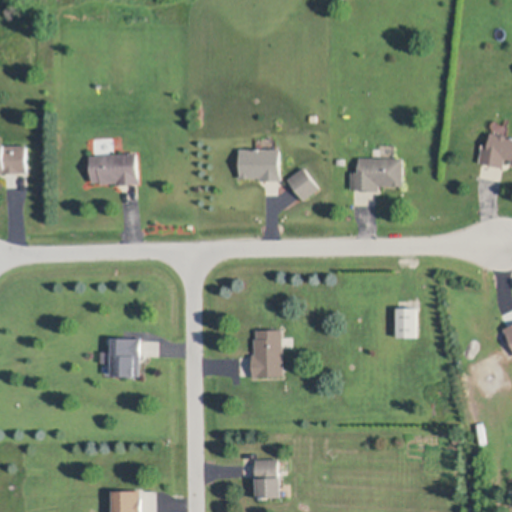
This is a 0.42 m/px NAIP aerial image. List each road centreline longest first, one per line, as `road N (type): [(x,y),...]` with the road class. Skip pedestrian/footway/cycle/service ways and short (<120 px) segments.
road 1 (residential): [(196,511),(193,249),(0,255)]
road 2 (residential): [(193,249),(501,245)]
